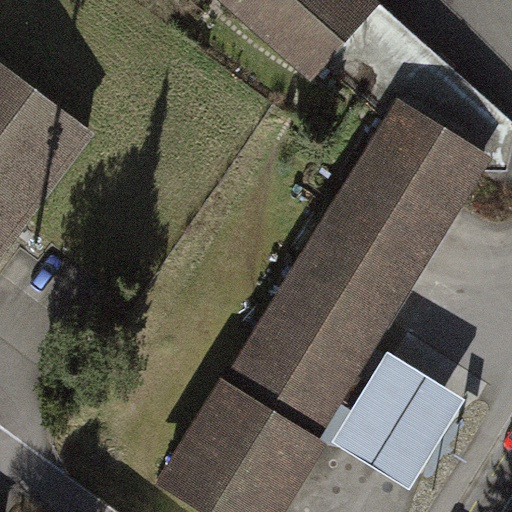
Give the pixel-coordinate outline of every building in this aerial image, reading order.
[(377,0),(226,0),(312,74),(326,58),(377,0)] [(511,160),(511,116),(382,0),(377,0),(326,58),(386,114),(484,170),(510,169),(511,160)] [(0,236),(81,129),(0,68),(0,236)] [(212,511),(284,511),(484,170),(386,114),(160,479),(212,511)] [(334,438),(412,485),(468,394),(390,346),(334,438)]
